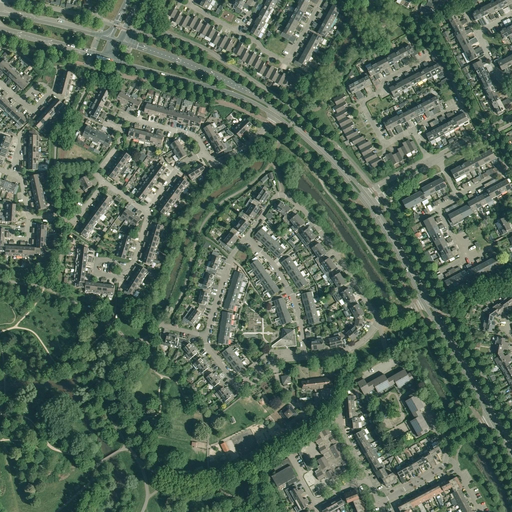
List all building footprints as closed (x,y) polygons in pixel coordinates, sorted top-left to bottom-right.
[(210,5),(200,0),(196,0),(201,2),(200,6),(207,10),(210,5)] [(275,4),(268,0),(267,0),(266,2),(261,0),(260,0),(260,1),(273,8),(275,4)] [(309,4),(308,3),(301,0),(299,0),(297,4),(299,5),(299,4),(311,11),(312,9),(307,7),(309,4)] [(410,4),(412,5),(414,0),(406,0),(404,6),(407,8),(410,4)] [(501,0),(499,0),(496,2),(503,15),(504,14),(502,9),(505,7),(501,0)] [(510,5),(507,0),(501,0),(505,7),(508,6),(510,10),(511,9),(510,6),(510,5)] [(247,9),(248,7),(236,1),(233,6),(237,8),(235,11),(240,14),(242,11),(241,10),(242,7),(247,9)] [(270,13),(273,8),(260,1),(259,3),(264,6),(262,9),(270,13)] [(435,11),(437,7),(428,2),(427,4),(423,2),(421,6),(430,11),(431,8),(435,11)] [(501,15),(503,15),(496,2),(492,4),(491,4),(496,12),(498,11),(501,15)] [(492,14),(496,12),(491,4),(492,4),(491,3),(486,6),(490,14),(491,15),(492,14)] [(310,13),(311,11),(299,4),(299,5),(296,9),(304,13),(306,10),(310,13)] [(173,19),(178,11),(175,9),(176,7),(173,5),(167,15),(173,19)] [(328,8),(338,14),(341,9),(333,5),(332,7),(329,6),(328,8)] [(486,6),(481,8),(485,16),(488,15),(490,14),(486,6)] [(336,18),(338,14),(328,8),(326,10),(329,12),(328,14),(336,18)] [(476,11),(482,22),(484,20),(483,18),(485,16),(481,8),(476,11)] [(255,11),(267,18),(270,13),(262,9),(261,12),(256,9),(255,11)] [(296,9),(294,14),(306,21),(307,19),(302,16),(304,13),(296,9)] [(178,11),(173,19),(172,22),(178,25),(183,17),(179,16),(181,13),(178,11)] [(257,18),(265,22),(267,18),(255,11),(254,13),(259,15),(257,18)] [(480,23),(482,22),(476,11),(471,13),(470,12),(468,13),(473,22),(475,21),(476,21),(478,20),(480,23)] [(443,16),(445,19),(448,18),(450,23),(458,19),(457,16),(456,14),(455,14),(450,17),(448,13),(446,14),(443,16)] [(305,23),(306,21),(294,14),(291,19),(299,23),(300,20),(305,23)] [(324,15),(322,18),(333,23),(336,18),(328,14),(327,17),(324,15)] [(185,29),(190,18),(187,16),(186,19),(183,17),(178,25),(185,29)] [(190,18),(185,29),(186,26),(192,29),(198,19),(195,17),(194,20),(190,18)] [(250,20),(263,28),(266,23),(265,22),(257,18),(255,21),(251,19),(250,20)] [(333,23),(322,18),(321,20),(324,21),(323,24),(330,28),(333,23)] [(198,19),(192,29),(199,33),(203,25),(200,23),(201,21),(198,19)] [(291,19),(288,23),(301,30),(302,28),(297,26),(299,23),(291,19)] [(458,19),(450,23),(453,28),(461,24),(460,22),(458,19)] [(253,28),(261,32),(263,28),(250,20),(249,22),(255,25),(253,28)] [(461,24),(453,28),(455,32),(463,28),(462,26),(463,25),(466,23),(468,22),(467,21),(466,21),(462,23),(461,24)] [(301,30),(288,23),(286,28),(294,32),(295,29),(300,32),(301,30)] [(511,34),(511,32),(509,26),(506,28),(503,23),(502,24),(508,37),(511,34)] [(203,25),(199,33),(205,36),(211,26),(208,24),(206,27),(203,25)] [(318,25),(317,27),(328,33),(330,28),(323,24),(321,26),(318,25)] [(508,37),(502,24),(500,25),(502,30),(499,31),(503,39),(508,37)] [(211,40),(216,32),(213,30),(214,27),(211,26),(205,36),(211,40)] [(243,29),(247,32),(250,33),(258,38),(261,32),(253,28),(252,31),(244,27),(243,29)] [(328,33),(317,27),(316,29),(319,31),(317,33),(325,38),(328,33)] [(281,36),(288,40),(294,43),(297,38),(292,35),(294,32),(286,28),(283,32),(281,36)] [(465,31),(463,28),(455,32),(454,33),(457,38),(465,34),(467,32),(471,31),(470,29),(466,31),(466,30),(465,31)] [(216,46),(221,38),(217,36),(219,34),(216,32),(211,40),(210,42),(216,46)] [(307,34),(306,36),(319,43),(322,45),(325,40),(314,34),(312,37),(307,34)] [(465,34),(457,38),(459,43),(467,38),(466,35),(465,34)] [(310,40),(308,43),(316,48),(319,43),(306,36),(305,38),(310,40)] [(221,38),(216,46),(223,49),(228,39),(225,37),(224,40),(221,38)] [(467,38),(459,43),(462,47),(473,42),(471,39),(468,41),(467,38)] [(228,39),(223,49),(229,53),(233,45),(230,43),(231,40),(228,39)] [(240,56),(244,49),(241,47),(242,44),(239,42),(233,53),(240,56)] [(302,44),(301,46),(314,52),(316,48),(308,43),(307,46),(302,44)] [(462,47),(464,52),(472,48),(471,46),(470,43),(462,47)] [(404,48),(408,56),(411,54),(412,57),(418,54),(417,53),(413,46),(411,47),(409,45),(404,48)] [(305,50),(303,53),(311,57),(314,52),(301,46),(300,47),(305,50)] [(406,57),(408,56),(404,48),(399,50),(404,58),(404,59),(405,61),(407,60),(406,57)] [(467,57),(478,51),(476,49),(474,50),(472,48),(464,52),(467,57)] [(244,49),(240,56),(238,59),(245,62),(249,55),(246,53),(247,50),(244,49)] [(398,51),(395,53),(399,61),(401,59),(404,58),(399,50),(398,51)] [(479,54),(478,51),(467,57),(470,62),(477,58),(476,55),(479,54)] [(308,62),(311,57),(303,53),(302,56),(297,53),(296,55),(308,62)] [(396,62),(399,61),(395,53),(390,55),(394,63),(395,64),(396,63),(396,62)] [(251,66),(257,56),(254,54),(252,56),(249,55),(245,62),(251,66)] [(308,62),(296,55),(295,57),(300,59),(298,62),(295,61),(293,64),(300,67),(301,64),(306,67),(308,62)] [(385,58),(386,59),(390,67),(393,65),(395,64),(394,63),(390,55),(385,58)] [(257,69),(262,62),(258,60),(260,57),(257,56),(251,66),(257,69)] [(511,66),(507,58),(502,60),(508,71),(510,70),(509,67),(511,66)] [(387,68),(390,67),(386,59),(381,61),(385,69),(387,68)] [(510,74),(508,71),(502,60),(497,63),(496,60),(494,61),(496,65),(498,64),(501,71),(504,69),(506,72),(507,76),(510,74)] [(385,69),(381,61),(376,64),(380,72),(383,70),(386,75),(388,74),(386,71),(385,69)] [(435,65),(433,67),(437,74),(442,72),(441,71),(444,70),(442,66),(439,67),(438,64),(437,64),(436,61),(434,63),(435,65)] [(475,70),(488,63),(487,62),(482,64),(480,61),(473,65),(475,70)] [(262,62),(257,69),(256,72),(262,76),(267,68),(263,66),(265,63),(262,62)] [(428,69),(432,77),(437,74),(433,67),(430,68),(427,62),(425,63),(426,66),(427,68),(428,68),(428,69)] [(8,63),(0,71),(2,73),(3,72),(6,74),(12,67),(8,63)] [(478,75),(486,71),(484,68),(489,65),(488,63),(475,70),(478,75)] [(376,64),(371,66),(378,79),(380,78),(377,73),(380,72),(376,64)] [(376,74),(371,66),(367,69),(366,69),(371,77),(374,75),(376,74)] [(12,67),(6,74),(8,77),(7,78),(9,79),(16,71),(12,67)] [(267,68),(262,76),(269,79),(274,68),(271,67),(270,69),(267,68)] [(422,81),(426,78),(427,78),(422,70),(419,72),(417,67),(415,68),(418,73),(422,81)] [(275,82),(279,75),(276,73),(277,70),(274,68),(269,79),(275,82)] [(426,69),(422,70),(427,78),(426,78),(427,80),(432,77),(428,69),(428,68),(427,68),(426,69)] [(16,71),(9,79),(10,81),(11,79),(14,82),(21,75),(16,71)] [(478,75),(480,80),(493,73),(492,71),(487,74),(486,71),(478,75)] [(76,75),(73,74),(63,72),(62,75),(61,75),(60,77),(71,80),(74,81),(76,75)] [(372,84),(367,76),(366,73),(361,75),(362,79),(367,87),(369,85),(372,84)] [(416,74),(413,75),(417,83),(422,81),(418,73),(416,74)] [(480,80),(483,84),(491,80),(489,77),(494,75),(493,73),(480,80)] [(16,86),(17,87),(27,76),(25,74),(22,77),(21,75),(14,82),(17,85),(16,86)] [(279,75),(275,82),(281,86),(283,83),(287,75),(284,74),(282,76),(279,75)] [(283,83),(289,87),(295,76),(292,74),(290,77),(287,75),(283,83)] [(297,87),(303,77),(299,75),(298,78),(295,76),(289,87),(290,84),(297,87)] [(412,86),(417,83),(413,75),(410,77),(408,78),(412,86)] [(27,76),(17,87),(19,88),(20,87),(23,90),(29,83),(27,81),(30,78),(27,76)] [(71,80),(60,77),(60,79),(61,79),(60,83),(70,85),(71,80)] [(396,84),(394,85),(398,93),(403,91),(399,83),(398,81),(396,78),(394,79),(396,82),(396,83),(396,84)] [(407,79),(403,80),(407,88),(409,87),(412,86),(408,78),(407,79)] [(362,79),(358,81),(362,89),(364,88),(367,87),(362,79)] [(403,91),(407,88),(403,80),(400,82),(399,83),(403,91)] [(484,90),(498,83),(497,81),(492,83),(491,80),(483,84),(482,85),(484,90)] [(359,90),(362,89),(358,81),(353,84),(357,92),(359,90)] [(399,96),(398,93),(394,85),(392,86),(391,87),(391,85),(390,85),(388,82),(387,83),(389,88),(393,96),(394,98),(399,96)] [(498,83),(484,90),(487,94),(494,90),(493,87),(499,84),(498,83)] [(357,92),(353,84),(352,84),(348,86),(348,87),(352,93),(352,94),(355,93),(357,92)] [(57,94),(64,96),(63,98),(66,99),(68,91),(58,88),(57,90),(58,90),(57,94)] [(99,94),(107,98),(110,93),(101,88),(99,94)] [(117,94),(119,95),(117,99),(120,101),(120,102),(121,103),(126,93),(119,90),(117,94)] [(496,93),(494,90),(487,94),(489,99),(497,95),(496,93)] [(131,96),(126,93),(121,103),(123,104),(124,103),(127,105),(131,96)] [(346,97),(344,93),(333,99),(336,105),(345,101),(343,98),(346,97)] [(107,98),(99,94),(96,99),(105,103),(107,98)] [(489,99),(492,104),(500,100),(498,98),(497,95),(489,99)] [(136,99),(131,96),(127,105),(130,106),(130,108),(131,109),(136,99)] [(431,99),(438,112),(440,111),(437,106),(441,104),(436,96),(431,99)] [(56,99),(52,103),(59,110),(63,105),(56,99)] [(96,99),(94,104),(102,108),(105,103),(96,99)] [(142,101),(136,99),(131,109),(133,109),(134,108),(137,110),(142,101)] [(436,113),(438,112),(431,99),(427,101),(431,109),(434,108),(436,113)] [(6,100),(0,106),(0,107),(4,111),(10,104),(6,100)] [(500,100),(492,104),(494,109),(502,105),(501,102),(500,100)] [(334,107),(337,113),(345,109),(343,106),(346,104),(345,101),(336,105),(334,107)] [(427,101),(422,104),(426,112),(427,113),(429,117),(430,116),(428,111),(431,109),(427,101)] [(59,110),(52,103),(48,107),(55,114),(59,110)] [(91,109),(100,113),(102,108),(94,104),(91,103),(89,108),(91,109)] [(148,115),(149,115),(152,105),(147,103),(146,106),(144,105),(143,109),(145,110),(144,112),(148,113),(148,115)] [(10,104),(4,111),(8,115),(14,108),(10,104)] [(422,104),(417,106),(421,114),(424,113),(426,112),(422,104)] [(152,114),(155,115),(158,106),(152,105),(149,115),(151,116),(152,114)] [(497,114),(498,115),(503,113),(502,111),(505,110),(503,107),(502,105),(494,109),(497,114)] [(170,121),(172,121),(174,111),(175,108),(174,107),(171,106),(169,107),(169,109),(166,118),(170,119),(170,121)] [(421,114),(417,106),(412,109),(419,122),(421,121),(418,116),(421,114)] [(48,107),(45,111),(51,118),(55,114),(48,107)] [(12,119),(18,112),(14,108),(8,115),(12,119)] [(163,117),(166,118),(169,109),(163,108),(160,118),(162,119),(163,117)] [(95,121),(100,113),(91,109),(88,114),(91,116),(90,118),(95,121)] [(334,115),(338,121),(346,117),(344,114),(347,112),(345,109),(337,113),(334,115)] [(417,123),(419,122),(412,109),(408,111),(412,119),(415,118),(417,123)] [(465,110),(462,111),(461,112),(462,114),(459,116),(463,124),(464,126),(469,124),(467,120),(470,118),(465,110)] [(51,118),(45,111),(41,116),(48,122),(51,118)] [(180,112),(174,111),(172,121),(173,122),(174,120),(177,121),(180,112)] [(185,113),(183,124),(184,125),(185,123),(188,124),(192,112),(189,111),(188,114),(185,113)] [(409,121),(412,119),(408,111),(403,114),(407,122),(409,121)] [(22,116),(18,112),(12,119),(16,123),(22,116)] [(453,112),(451,113),(458,126),(463,124),(459,116),(456,117),(453,112)] [(408,128),(409,127),(408,123),(407,122),(403,114),(402,113),(397,115),(401,123),(402,125),(405,123),(408,128)] [(459,127),(458,126),(451,113),(450,114),(452,119),(449,121),(449,122),(450,122),(454,130),(459,127)] [(399,124),(401,123),(397,115),(393,118),(397,126),(399,124)] [(22,116),(16,123),(20,127),(27,120),(22,116)] [(41,116),(37,120),(44,126),(48,122),(41,116)] [(196,116),(194,127),(195,128),(196,126),(200,127),(201,122),(205,123),(206,119),(196,116)] [(245,118),(241,122),(249,130),(250,129),(249,128),(252,125),(248,121),(250,119),(247,117),(246,118),(245,118)] [(341,127),(352,122),(350,119),(347,120),(346,117),(338,121),(341,127)] [(390,130),(392,128),(388,120),(387,118),(382,121),(383,123),(389,134),(391,132),(390,130)] [(392,118),(388,120),(392,128),(394,127),(397,126),(393,118),(392,118)] [(44,126),(37,120),(33,124),(40,131),(44,126)] [(443,126),(440,127),(444,135),(449,132),(445,124),(444,123),(443,121),(441,123),(443,126)] [(241,122),(237,126),(243,133),(246,130),(247,131),(249,130),(241,122)] [(352,122),(341,127),(345,134),(352,130),(351,126),(354,125),(352,122)] [(435,140),(439,137),(434,127),(431,122),(429,123),(433,131),(431,132),(435,140)] [(449,132),(454,130),(450,122),(449,122),(447,123),(445,124),(449,132)] [(205,134),(215,129),(212,124),(203,129),(205,132),(204,133),(205,134)] [(439,137),(444,135),(440,127),(438,128),(436,125),(434,127),(439,137)] [(88,137),(93,128),(87,126),(83,134),(88,137)] [(243,133),(237,126),(232,130),(240,138),(242,137),(241,136),(243,133)] [(93,128),(88,137),(93,139),(98,131),(93,128)] [(128,138),(133,139),(136,130),(130,128),(128,138)] [(218,134),(215,129),(205,134),(206,136),(208,135),(209,139),(218,134)] [(152,134),(150,144),(155,145),(158,136),(159,134),(159,130),(157,130),(155,135),(152,134)] [(352,130),(345,134),(348,140),(351,139),(359,135),(357,131),(354,133),(352,130)] [(29,141),(38,141),(38,135),(35,135),(35,131),(29,131),(29,141)] [(98,131),(93,139),(99,142),(103,133),(98,131)] [(139,141),(139,143),(144,145),(144,142),(147,133),(141,131),(139,141)] [(430,142),(435,140),(431,132),(428,133),(426,134),(430,142)] [(103,133),(99,142),(104,144),(108,136),(103,133)] [(147,133),(144,142),(145,142),(145,144),(145,145),(148,146),(149,146),(150,144),(152,134),(147,133)] [(210,143),(211,144),(220,139),(218,134),(209,139),(211,142),(210,143)] [(3,135),(1,141),(11,145),(12,143),(11,142),(12,138),(3,135)] [(359,135),(351,139),(354,145),(357,144),(365,140),(363,136),(360,138),(359,135)] [(108,136),(104,144),(109,147),(113,139),(108,136)] [(158,136),(155,145),(161,147),(164,137),(158,136)] [(213,145),(215,148),(223,144),(220,139),(211,144),(212,146),(213,145)] [(169,145),(172,150),(181,145),(178,140),(169,145)] [(365,140),(357,144),(360,150),(371,144),(369,141),(366,143),(365,140)] [(409,140),(405,142),(411,152),(418,149),(413,141),(410,143),(409,140)] [(1,141),(0,144),(0,146),(8,150),(9,146),(11,147),(11,145),(1,141)] [(405,156),(411,152),(405,142),(402,143),(404,146),(401,148),(405,156)] [(231,146),(226,149),(223,144),(215,148),(217,152),(216,152),(217,154),(223,151),(225,154),(233,150),(231,146)] [(371,144),(360,150),(363,156),(371,152),(370,149),(372,148),(371,144)] [(184,150),(181,145),(172,150),(176,155),(184,150)] [(8,150),(0,146),(0,152),(8,155),(8,154),(7,153),(8,150)] [(406,158),(405,156),(401,148),(397,149),(399,152),(395,154),(400,162),(406,158)] [(187,155),(184,150),(176,155),(179,160),(187,155)] [(486,152),(490,161),(496,158),(491,150),(486,152)] [(119,155),(128,162),(132,157),(124,151),(121,155),(120,154),(119,155)] [(371,152),(363,156),(367,163),(370,162),(377,157),(376,154),(373,155),(371,152)] [(486,152),(481,155),(485,164),(490,161),(486,152)] [(393,165),(400,162),(395,154),(392,155),(391,153),(388,154),(393,165)] [(125,167),(128,162),(119,155),(118,157),(119,158),(117,161),(125,167)] [(476,158),(480,167),(485,164),(481,155),(476,158)] [(373,168),(384,162),(382,159),(379,160),(377,157),(370,162),(373,168)] [(476,158),(471,160),(475,169),(480,167),(476,158)] [(475,169),(471,160),(466,163),(470,172),(475,169)] [(121,171),(125,167),(117,161),(115,164),(113,163),(112,165),(121,171)] [(155,167),(164,174),(165,172),(164,171),(166,168),(158,162),(155,167)] [(466,163),(461,166),(465,175),(470,172),(466,163)] [(202,164),(197,167),(202,175),(207,172),(206,171),(208,170),(207,167),(205,169),(202,164)] [(110,170),(118,176),(121,171),(112,165),(111,166),(112,167),(110,170)] [(461,166),(456,168),(460,177),(465,175),(461,166)] [(155,167),(151,172),(159,177),(161,174),(162,175),(164,174),(155,167)] [(197,167),(192,170),(197,178),(202,175),(197,167)] [(460,177),(456,168),(450,171),(455,180),(460,177)] [(118,176),(110,170),(108,173),(107,172),(106,174),(114,181),(118,176)] [(197,178),(192,170),(187,173),(185,175),(187,177),(189,176),(192,181),(197,178)] [(148,176),(157,183),(158,181),(157,181),(159,177),(151,172),(148,176)] [(78,181),(81,186),(89,181),(87,176),(82,179),(80,177),(78,178),(79,180),(78,181)] [(148,176),(145,181),(152,187),(155,184),(156,185),(157,183),(148,176)] [(178,182),(186,188),(189,184),(182,178),(178,182)] [(442,178),(437,181),(442,189),(446,187),(442,178)] [(2,191),(8,193),(11,184),(7,182),(8,181),(6,180),(2,191)] [(502,182),(506,191),(511,188),(507,180),(502,182)] [(89,181),(81,186),(84,191),(86,193),(88,191),(87,189),(92,187),(89,181)] [(152,187),(145,181),(141,186),(150,192),(151,191),(150,190),(152,187)] [(437,181),(432,183),(436,192),(442,189),(437,181)] [(175,187),(183,193),(186,188),(178,182),(175,187)] [(502,182),(497,185),(501,194),(506,191),(502,182)] [(14,185),(11,184),(8,193),(13,195),(17,184),(15,183),(14,185)] [(436,192),(432,183),(427,186),(431,195),(436,192)] [(491,188),(496,197),(501,194),(497,185),(491,188)] [(141,186),(138,190),(146,196),(148,193),(149,194),(150,192),(141,186)] [(264,186),(259,194),(267,199),(270,195),(266,192),(268,189),(264,186)] [(421,189),(422,191),(426,197),(431,195),(427,186),(421,189)] [(172,192),(179,197),(183,193),(175,187),(172,192)] [(486,190),(487,192),(491,199),(496,197),(491,188),(486,190)] [(144,199),(146,196),(138,190),(134,195),(139,198),(143,202),(145,200),(144,199)] [(417,193),(422,202),(427,199),(426,197),(422,191),(417,193)] [(168,196),(176,202),(179,197),(172,192),(168,196)] [(492,201),(491,199),(487,192),(482,195),(487,204),(492,201)] [(417,193),(412,196),(417,205),(422,202),(417,193)] [(267,199),(259,194),(256,198),(255,198),(253,201),(258,204),(260,202),(264,204),(267,199)] [(101,199),(110,205),(113,201),(110,198),(106,195),(104,198),(102,197),(101,199)] [(482,195),(477,198),(482,206),(487,204),(482,195)] [(172,207),(176,202),(168,196),(165,201),(172,207)] [(412,196),(407,199),(412,207),(417,205),(412,196)] [(477,209),(482,206),(477,198),(472,200),(477,209)] [(107,210),(110,205),(101,199),(100,201),(101,201),(99,204),(107,210)] [(412,207),(407,199),(402,201),(407,210),(412,207)] [(467,203),(468,205),(473,213),(477,211),(477,209),(472,200),(467,203)] [(172,207),(165,201),(161,206),(169,211),(172,207)] [(257,207),(258,204),(253,201),(251,204),(252,205),(249,209),(257,214),(260,209),(257,207)] [(273,208),(281,213),(286,206),(281,202),(278,206),(275,204),(273,208)] [(103,215),(107,210),(99,204),(97,207),(96,207),(94,208),(103,215)] [(473,213),(468,205),(463,207),(468,216),(473,213)] [(169,211),(161,206),(158,210),(166,216),(169,211)] [(291,209),(286,206),(281,213),(285,216),(283,219),(285,221),(289,217),(287,214),(291,209)] [(463,207),(458,210),(463,219),(468,216),(463,207)] [(100,219),(103,215),(94,208),(93,210),(94,211),(92,214),(100,219)] [(126,220),(131,213),(127,209),(121,217),(126,220)] [(254,219),(257,214),(249,209),(246,213),(245,212),(243,215),(248,219),(250,217),(254,219)] [(458,210),(453,212),(459,223),(464,220),(463,219),(458,210)] [(459,223),(453,212),(445,217),(451,227),(459,223)] [(136,216),(131,213),(126,220),(130,224),(136,216)] [(100,219),(92,214),(90,217),(89,216),(87,217),(97,224),(100,219)] [(246,222),(248,219),(243,215),(241,219),(242,220),(239,223),(246,229),(250,225),(246,222)] [(290,221),(294,225),(301,219),(297,215),(292,219),(289,217),(285,221),(288,224),(290,221)] [(508,223),(507,222),(505,219),(506,218),(508,217),(507,215),(503,217),(504,218),(500,220),(501,221),(498,222),(496,223),(499,229),(504,227),(504,225),(508,223)] [(136,216),(130,224),(135,227),(141,220),(136,216)] [(93,229),(97,224),(87,217),(86,219),(88,220),(85,223),(93,229)] [(424,221),(426,226),(435,222),(432,217),(424,221)] [(304,224),(301,219),(294,225),(297,229),(294,231),(296,234),(301,231),(299,228),(304,224)] [(504,227),(499,229),(502,235),(507,232),(507,231),(511,229),(508,224),(509,224),(511,223),(510,221),(507,222),(508,223),(504,225),(504,227)] [(438,227),(435,222),(426,226),(429,231),(438,227)] [(90,233),(93,229),(85,223),(83,226),(82,225),(81,227),(90,233)] [(242,234),(246,229),(239,223),(236,227),(235,226),(232,229),(237,233),(239,231),(242,234)] [(155,224),(153,230),(162,232),(164,227),(155,224)] [(86,238),(90,233),(81,227),(80,228),(81,229),(79,232),(86,238)] [(431,237),(440,232),(438,227),(429,231),(431,237)] [(262,228),(261,228),(255,236),(258,239),(258,238),(260,240),(259,240),(259,241),(266,233),(265,232),(262,228)] [(227,237),(234,243),(238,238),(235,236),(237,233),(232,229),(229,232),(230,233),(227,237)] [(302,235),(305,239),(312,233),(308,229),(303,233),(301,231),(296,234),(299,238),(302,235)] [(161,238),(162,232),(153,230),(151,235),(161,238)] [(261,242),(264,245),(271,237),(267,234),(269,232),(267,230),(267,231),(265,232),(266,233),(259,241),(260,240),(261,241),(261,242)] [(443,237),(440,232),(431,237),(434,242),(443,237)] [(316,238),(312,233),(305,239),(308,243),(305,245),(307,248),(312,245),(310,242),(316,238)] [(121,240),(130,243),(132,237),(123,234),(121,240)] [(151,235),(150,241),(159,244),(161,238),(151,235)] [(231,248),(234,243),(227,237),(224,241),(223,240),(220,243),(225,247),(227,245),(231,248)] [(271,237),(264,245),(267,248),(267,247),(269,248),(268,249),(275,242),(274,241),(271,237)] [(446,242),(443,237),(434,242),(437,247),(446,242)] [(270,250),(273,253),(280,246),(276,242),(278,241),(276,239),(274,241),(275,242),(268,249),(269,249),(270,250)] [(130,243),(121,240),(119,245),(129,248),(130,243)] [(157,249),(159,244),(150,241),(148,246),(157,249)] [(448,247),(446,242),(437,247),(439,252),(448,247)] [(312,249),(315,254),(323,248),(319,244),(314,247),(312,245),(307,248),(309,251),(312,249)] [(129,248),(119,245),(118,251),(127,254),(129,248)] [(155,255),(157,249),(148,246),(146,252),(155,255)] [(285,250),(280,246),(273,253),(276,256),(277,256),(278,257),(277,258),(278,258),(285,250)] [(451,252),(448,247),(439,252),(442,257),(451,252)] [(326,253),(323,248),(315,254),(318,258),(315,260),(317,263),(322,260),(320,257),(326,253)] [(125,259),(127,254),(118,251),(116,257),(125,259)] [(213,256),(211,262),(220,265),(222,261),(219,260),(220,259),(221,259),(222,256),(216,254),(217,252),(213,251),(211,256),(213,256)] [(154,260),(155,255),(146,252),(145,257),(154,260)] [(451,252),(442,257),(445,262),(454,258),(451,252)] [(152,266),(154,260),(145,257),(143,263),(152,266)] [(282,265),(285,268),(293,262),(290,257),(281,263),(282,263),(283,264),(282,265)] [(496,257),(491,259),(496,268),(497,267),(498,269),(505,266),(501,260),(498,261),(496,257)] [(322,264),(325,268),(333,263),(330,258),(324,262),(322,260),(317,263),(319,266),(322,264)] [(480,258),(478,259),(480,263),(481,265),(485,274),(490,271),(486,262),(483,264),(482,262),(480,258)] [(496,268),(491,259),(486,262),(490,271),(496,268)] [(253,271),(262,265),(261,265),(260,264),(258,260),(249,266),(252,270),(250,271),(252,273),(254,272),(253,271)] [(219,270),(220,265),(211,262),(209,268),(210,268),(209,271),(216,274),(217,271),(216,270),(216,269),(219,270)] [(296,267),(293,262),(285,268),(287,272),(288,271),(289,273),(288,274),(297,268),(296,267)] [(336,268),(333,263),(325,268),(328,272),(325,275),(327,278),(332,274),(331,272),(336,268)] [(257,276),(265,270),(262,267),(261,266),(262,265),(253,271),(254,272),(257,276)] [(297,268),(288,274),(289,273),(290,275),(289,275),(292,279),(300,273),(298,269),(299,267),(298,265),(296,267),(297,268)] [(485,274),(481,265),(476,267),(480,276),(485,274)] [(138,271),(146,276),(149,271),(141,266),(138,271)] [(476,267),(470,270),(475,279),(480,276),(476,267)] [(202,278),(205,280),(214,283),(216,278),(213,278),(214,276),(215,277),(216,274),(209,271),(206,270),(205,274),(204,273),(202,278)] [(260,281),(269,275),(268,276),(267,274),(265,270),(257,276),(260,280),(258,282),(259,284),(261,282),(260,281)] [(466,273),(469,280),(470,282),(475,279),(470,270),(466,273)] [(143,281),(146,276),(138,271),(134,276),(143,281)] [(465,271),(460,274),(464,282),(469,280),(466,273),(465,271)] [(243,280),(243,279),(245,275),(235,272),(234,276),(234,278),(233,278),(243,281),(243,280)] [(300,273),(292,279),(294,282),(295,282),(296,283),(295,284),(304,278),(303,277),(300,273)] [(335,283),(343,278),(340,273),(334,277),(332,274),(327,278),(329,281),(332,279),(335,283)] [(464,282),(460,274),(455,276),(459,285),(464,282)] [(264,287),(272,281),(270,277),(269,278),(268,276),(269,275),(260,281),(261,282),(264,287)] [(131,281),(139,286),(143,281),(134,276),(131,281)] [(305,276),(303,277),(304,278),(295,284),(296,284),(297,285),(297,286),(299,289),(307,284),(304,279),(306,278),(305,276)] [(455,276),(450,279),(454,288),(459,285),(455,276)] [(233,280),(231,284),(241,287),(243,282),(245,283),(246,280),(243,280),(243,281),(233,278),(234,278),(233,280)] [(336,293),(341,290),(340,287),(346,283),(343,278),(335,283),(337,288),(334,290),(336,293)] [(454,288),(450,279),(444,282),(449,290),(454,288)] [(203,289),(210,291),(211,288),(210,288),(210,286),(213,287),(214,283),(205,280),(203,285),(204,286),(203,289)] [(136,291),(139,286),(131,281),(128,286),(136,291)] [(268,292),(276,286),(276,285),(275,286),(274,285),(275,284),(272,281),(264,287),(267,291),(265,292),(266,294),(268,293),(268,292)] [(239,292),(241,287),(231,284),(230,288),(231,288),(230,290),(229,290),(239,293),(239,292)] [(133,296),(136,291),(128,286),(125,291),(133,296)] [(268,293),(271,297),(279,291),(277,288),(276,288),(275,286),(276,286),(268,292),(268,293)] [(201,292),(200,298),(209,300),(210,296),(208,295),(208,294),(210,294),(210,291),(203,289),(203,292),(201,292)] [(344,299),(352,294),(351,293),(353,293),(351,289),(350,290),(349,289),(343,292),(341,290),(336,293),(338,296),(341,294),(344,298),(344,299)] [(229,292),(228,296),(237,299),(239,294),(241,295),(242,292),(239,292),(239,293),(229,290),(230,290),(230,292),(229,292)] [(303,301),(313,298),(312,297),(311,292),(302,295),(303,299),(304,301),(303,301)] [(345,308),(351,305),(349,302),(355,299),(352,294),(344,299),(344,298),(342,300),(344,304),(343,305),(345,308)] [(236,304),(237,299),(228,296),(226,300),(227,300),(226,302),(225,302),(235,305),(236,304)] [(304,303),(305,307),(314,304),(313,300),(315,299),(315,297),(312,297),(313,298),(303,301),(304,301),(304,303)] [(511,307),(511,305),(505,297),(503,299),(503,300),(500,302),(506,309),(509,307),(510,309),(511,307)] [(209,300),(200,298),(198,304),(199,304),(198,307),(205,310),(206,306),(205,306),(205,304),(208,305),(209,300)] [(274,309),(276,309),(276,307),(286,304),(285,304),(284,304),(284,303),(284,302),(283,298),(274,301),(275,306),(273,307),(274,309)] [(237,307),(238,305),(236,304),(235,305),(225,302),(226,302),(226,304),(225,304),(224,308),(233,311),(235,306),(237,307)] [(496,303),(494,305),(501,315),(504,313),(503,311),(506,309),(500,302),(497,304),(496,303)] [(278,313),(287,310),(286,306),(285,306),(285,305),(286,304),(276,307),(276,309),(278,313)] [(316,309),(314,304),(305,307),(306,311),(307,313),(306,313),(316,311),(316,309)] [(353,314),(361,310),(358,304),(352,308),(351,305),(345,308),(347,311),(351,310),(353,314)] [(498,317),(501,315),(494,305),(488,309),(492,313),(490,315),(489,315),(494,318),(497,316),(498,317)] [(192,307),(188,312),(200,320),(202,317),(200,315),(201,314),(202,315),(205,310),(198,307),(196,310),(192,307)] [(307,315),(308,319),(318,317),(316,312),(319,311),(318,309),(316,309),(316,311),(306,313),(307,313),(307,315)] [(289,314),(287,310),(278,313),(279,318),(277,319),(278,321),(280,321),(280,319),(290,316),(289,316),(288,314),(289,314)] [(356,320),(355,323),(362,324),(363,321),(362,321),(360,317),(364,315),(361,310),(353,314),(356,320)] [(186,324),(187,323),(193,327),(195,324),(194,324),(195,322),(197,324),(200,320),(188,312),(184,318),(183,317),(182,323),(186,324)] [(483,317),(482,324),(495,326),(495,322),(493,321),(494,318),(489,315),(489,316),(489,318),(483,317)] [(280,319),(280,321),(282,326),(291,322),(290,318),(289,318),(289,316),(290,316),(280,319)] [(319,323),(318,317),(308,319),(309,323),(310,323),(310,325),(309,325),(319,323)] [(355,326),(350,330),(356,337),(361,333),(358,330),(361,327),(362,327),(362,324),(355,323),(355,326)] [(495,326),(482,324),(482,327),(483,327),(482,331),(491,332),(492,329),(494,329),(495,326)] [(293,330),(283,329),(281,339),(272,346),(272,348),(292,346),(292,347),(296,346),(295,330),(294,330),(293,330)] [(352,341),(356,337),(350,330),(347,334),(344,331),(342,332),(344,338),(348,336),(352,341)] [(334,338),(337,347),(342,346),(341,339),(344,338),(342,332),(338,333),(339,337),(334,338)] [(164,334),(163,340),(162,345),(171,347),(171,345),(173,335),(169,334),(168,337),(167,336),(167,335),(164,334)] [(180,349),(183,345),(184,339),(179,338),(179,339),(177,339),(178,336),(173,335),(171,345),(177,346),(179,349),(180,349)] [(331,348),(337,347),(334,338),(330,339),(329,335),(325,336),(326,342),(329,342),(331,348)] [(322,340),(317,340),(318,350),(324,349),(323,343),(326,342),(325,336),(321,336),(322,340)] [(494,341),(494,344),(508,346),(509,343),(504,342),(505,339),(496,337),(495,341),(494,341)] [(188,340),(184,339),(183,345),(184,345),(186,347),(184,348),(188,353),(195,347),(193,344),(190,345),(190,344),(190,343),(188,340)] [(312,350),(318,350),(317,340),(308,341),(308,346),(312,346),(312,350)] [(498,351),(498,354),(503,353),(503,349),(507,350),(508,346),(494,344),(493,351),(498,351)] [(193,357),(195,360),(200,355),(198,353),(197,354),(196,352),(198,351),(195,347),(188,353),(191,358),(193,357)] [(234,352),(233,351),(230,347),(222,353),(225,356),(226,358),(225,358),(234,352)] [(234,352),(225,358),(226,358),(228,359),(227,360),(230,363),(238,357),(234,353),(236,351),(235,349),(233,351),(234,352)] [(503,354),(503,353),(498,354),(499,356),(494,359),(497,365),(510,357),(508,354),(504,356),(503,354)] [(199,368),(207,362),(204,358),(202,360),(201,359),(202,358),(200,355),(195,360),(195,359),(197,362),(195,363),(193,365),(195,368),(198,366),(199,368)] [(238,357),(230,363),(232,367),(233,366),(234,368),(233,368),(242,362),(241,361),(238,357)] [(510,357),(497,365),(499,368),(500,367),(502,371),(510,366),(508,363),(511,361),(510,357)] [(242,362),(233,368),(234,368),(235,369),(235,370),(238,373),(246,367),(242,363),(244,361),(243,359),(241,361),(242,362)] [(207,362),(199,368),(200,370),(200,371),(203,375),(205,373),(206,374),(211,370),(209,367),(208,368),(207,367),(210,365),(207,362)] [(510,366),(502,371),(505,376),(511,371),(511,368),(510,366)] [(396,384),(399,388),(413,380),(410,373),(407,374),(404,369),(392,376),(387,379),(384,374),(367,384),(364,379),(358,382),(364,394),(373,389),(374,391),(376,389),(378,393),(393,385),(394,386),(396,384)] [(211,370),(206,374),(208,377),(206,377),(210,382),(218,376),(215,373),(213,374),(212,373),(213,372),(211,370)] [(289,375),(281,377),(283,385),(284,387),(288,386),(287,384),(291,383),(289,375)] [(218,376),(210,382),(214,387),(216,386),(218,388),(223,384),(221,382),(220,383),(219,381),(221,380),(218,376)] [(310,380),(310,381),(302,382),(303,389),(311,388),(311,390),(331,387),(329,377),(310,380)] [(223,384),(218,388),(215,390),(217,393),(215,394),(219,399),(222,397),(229,391),(227,387),(224,389),(224,388),(225,387),(223,384)] [(226,405),(229,403),(234,399),(232,396),(231,397),(230,396),(232,394),(229,391),(222,397),(225,402),(224,402),(226,405)] [(416,392),(409,396),(410,399),(405,402),(415,419),(410,422),(418,437),(425,433),(423,430),(429,427),(419,410),(424,407),(416,392)] [(289,405),(279,413),(288,423),(298,415),(289,405)] [(313,438),(317,444),(320,443),(321,445),(318,447),(319,448),(318,449),(322,455),(328,451),(331,457),(326,460),(324,456),(317,460),(320,465),(317,467),(318,470),(315,472),(316,474),(315,475),(319,481),(325,477),(326,480),(329,478),(329,479),(335,475),(333,472),(335,471),(338,476),(344,472),(343,472),(346,470),(345,468),(351,465),(347,459),(346,459),(341,449),(342,448),(343,448),(343,447),(343,446),(342,445),(341,445),(340,446),(337,441),(338,440),(335,435),(334,435),(329,427),(327,428),(327,427),(321,431),(313,436),(314,438),(313,438)] [(354,435),(357,440),(367,434),(364,429),(354,435)] [(369,439),(367,434),(357,440),(360,445),(367,441),(369,439)] [(367,442),(367,441),(360,445),(362,448),(362,449),(369,445),(369,444),(370,444),(370,443),(369,441),(368,441),(367,442)] [(225,443),(220,445),(224,453),(229,451),(225,443)] [(362,449),(365,454),(374,449),(372,444),(369,445),(362,449)] [(437,444),(432,447),(437,454),(442,452),(439,448),(437,444)] [(432,457),(437,454),(432,447),(431,448),(428,450),(433,459),(434,459),(432,457)] [(377,453),(374,449),(365,454),(367,459),(377,453)] [(429,452),(424,455),(429,462),(433,459),(428,450),(429,452)] [(312,470),(301,451),(298,452),(309,472),(312,470)] [(380,458),(377,453),(367,459),(370,463),(380,458)] [(429,462),(424,455),(420,458),(424,465),(429,462)] [(294,468),(288,458),(273,467),(277,473),(271,476),(278,487),(287,482),(289,486),(298,480),(296,477),(297,477),(292,469),(294,468)] [(370,463),(373,468),(380,464),(382,463),(380,458),(370,463)] [(420,458),(415,460),(419,467),(424,465),(420,458)] [(419,467),(415,460),(410,463),(415,470),(419,467)] [(410,463),(406,466),(410,473),(415,470),(410,463)] [(382,469),(380,464),(373,468),(375,473),(382,469)] [(404,464),(400,466),(405,475),(410,473),(406,466),(405,466),(404,464)] [(397,470),(397,471),(396,471),(400,478),(405,475),(400,466),(400,465),(396,467),(396,468),(397,470)] [(381,477),(382,479),(387,487),(392,484),(397,481),(393,473),(389,475),(387,473),(383,468),(382,469),(375,473),(378,478),(381,477)] [(457,477),(446,483),(445,480),(440,483),(444,491),(449,488),(450,489),(452,488),(454,492),(460,489),(462,488),(457,477)] [(440,483),(434,486),(439,494),(444,491),(440,483)] [(298,490),(295,485),(285,490),(289,498),(302,491),(301,489),(298,490)] [(439,494),(434,486),(429,489),(433,497),(439,494)] [(429,489),(424,491),(428,500),(433,497),(429,489)] [(452,493),(455,499),(463,495),(460,489),(454,492),(452,493)] [(354,503),(356,509),(365,505),(362,500),(360,501),(359,498),(356,490),(344,494),(347,503),(352,501),(353,503),(354,503)] [(291,503),(294,502),(302,497),(301,495),(303,493),(302,491),(289,498),(288,499),(291,503)] [(423,502),(428,500),(424,491),(418,494),(423,502)] [(418,494),(413,497),(417,505),(423,502),(418,494)] [(455,499),(457,504),(466,500),(463,495),(455,499)] [(304,500),(302,497),(294,502),(296,505),(297,505),(297,506),(307,500),(306,498),(304,500)] [(334,498),(339,508),(341,511),(345,509),(345,507),(344,505),(340,498),(337,499),(336,497),(334,498)] [(413,497),(408,500),(412,508),(417,505),(413,497)] [(339,508),(334,498),(332,499),(333,501),(331,503),(335,510),(339,508)] [(309,502),(307,500),(297,506),(294,508),(296,511),(298,511),(307,507),(306,504),(309,502)] [(397,506),(400,511),(408,511),(408,510),(412,508),(408,500),(397,506)] [(468,505),(466,500),(457,504),(460,509),(468,505)] [(324,503),(329,511),(331,511),(335,510),(331,503),(328,505),(326,502),(324,503)] [(329,511),(324,503),(322,504),(324,507),(321,508),(322,511),(329,511)]
